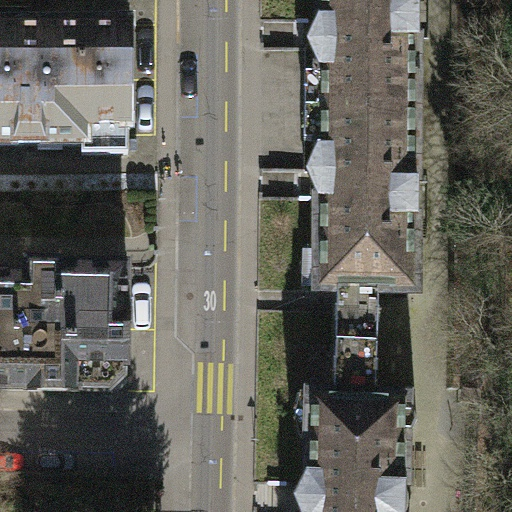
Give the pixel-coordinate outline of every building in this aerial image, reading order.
[(296,111),(410,110),(410,0),(311,0),(311,22),(300,47),(297,47),(296,111)] [(121,23),(0,22),(0,145),(79,145),(79,129),(121,129),(121,23)] [(410,110),(296,111),(296,172),(299,172),(309,197),(309,246),(300,246),(295,268),(300,291),(330,292),(328,342),(369,344),(370,292),(408,292),(410,110)] [(18,274),(0,274),(0,389),(101,391),(117,376),(118,266),(19,264),(18,274)] [(396,511),(399,442),(409,421),(400,403),(400,397),(368,396),(369,344),(328,342),(327,395),(301,394),(298,476),(288,500),(292,511),(396,511)]
